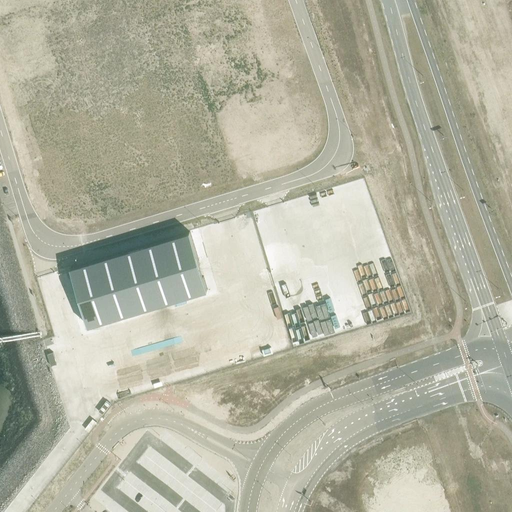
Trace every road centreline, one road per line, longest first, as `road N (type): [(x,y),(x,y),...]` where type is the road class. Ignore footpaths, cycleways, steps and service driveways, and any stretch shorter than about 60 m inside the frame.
road 1 (unclassified): [(0,126),(27,222),(47,245),(81,245),(314,174),(339,140),(295,0)]
road 2 (secondary): [(388,0),(422,125),(511,375)]
road 3 (secondary): [(511,290),(409,0)]
